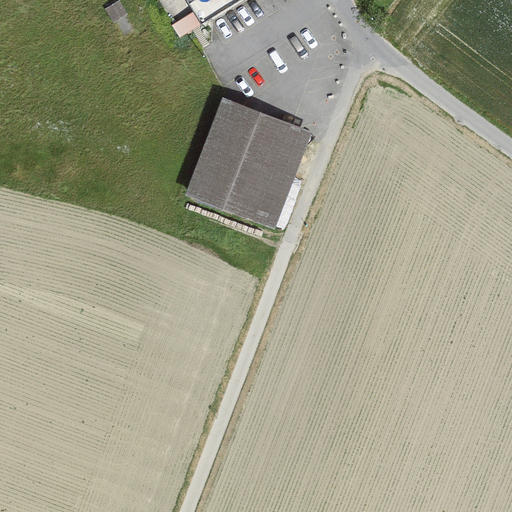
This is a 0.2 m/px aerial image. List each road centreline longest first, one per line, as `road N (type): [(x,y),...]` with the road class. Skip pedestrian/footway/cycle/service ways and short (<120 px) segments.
road 1 (track): [(186,511),(368,30)]
road 2 (residential): [(511,136),(368,30),(348,0)]
